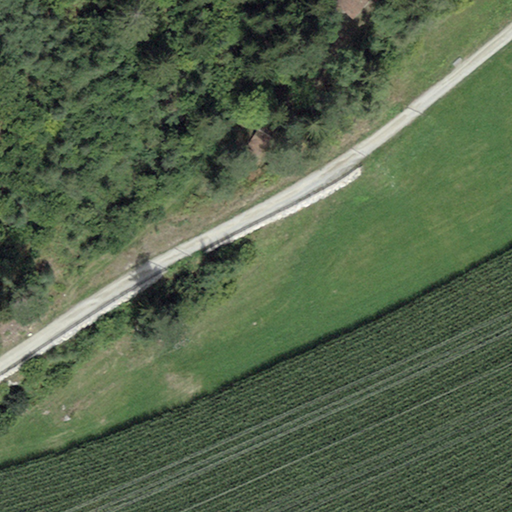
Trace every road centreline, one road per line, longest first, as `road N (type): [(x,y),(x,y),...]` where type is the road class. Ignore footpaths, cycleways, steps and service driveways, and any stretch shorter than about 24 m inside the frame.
road 1 (track): [(0,359),(432,95),(511,30)]
road 2 (track): [(65,319),(73,287),(249,132),(374,0)]
